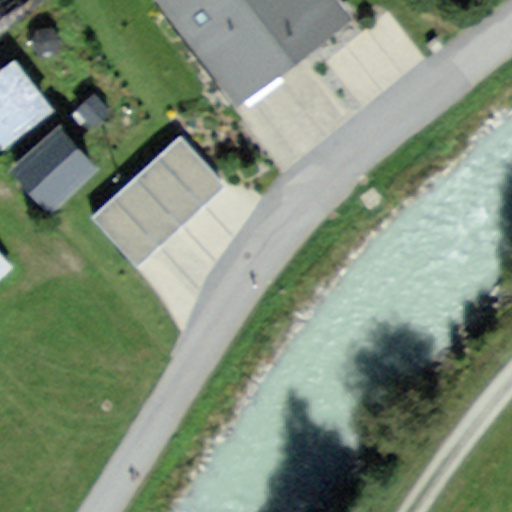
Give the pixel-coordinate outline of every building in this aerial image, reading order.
[(0,0),(0,10),(14,0),(0,0)] [(319,0),(175,0),(235,79),(327,10),(319,0)] [(0,144),(46,105),(9,62),(0,69),(0,144)] [(317,99),(294,73),(254,108),(277,134),(317,99)] [(93,167),(55,123),(5,168),(20,184),(43,211),(93,167)] [(180,139),(93,215),(130,257),(217,181),(180,139)] [(0,286),(13,277),(0,259),(0,286)]
